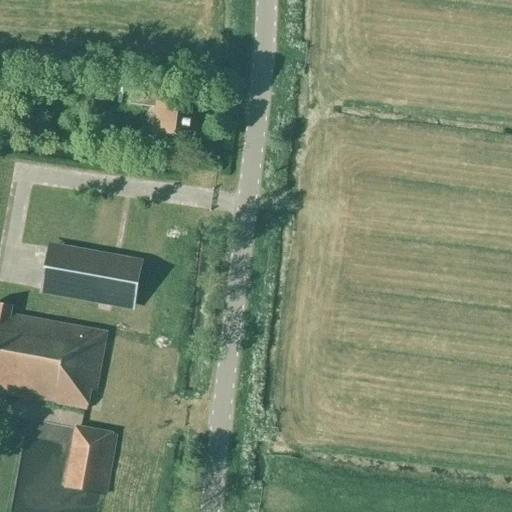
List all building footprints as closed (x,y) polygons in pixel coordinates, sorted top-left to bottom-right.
[(151,139),(188,143),(192,107),(160,103),(161,89),(131,85),(128,105),(155,108),(151,139)] [(180,235),(183,213),(159,210),(156,232),(180,235)] [(135,274),(48,258),(41,297),(128,314),(135,274)] [(106,333),(104,333),(10,315),(12,307),(0,304),(0,393),(87,410),(90,391),(95,392),(106,333)] [(118,434),(74,426),(62,489),(106,497),(118,434)]
